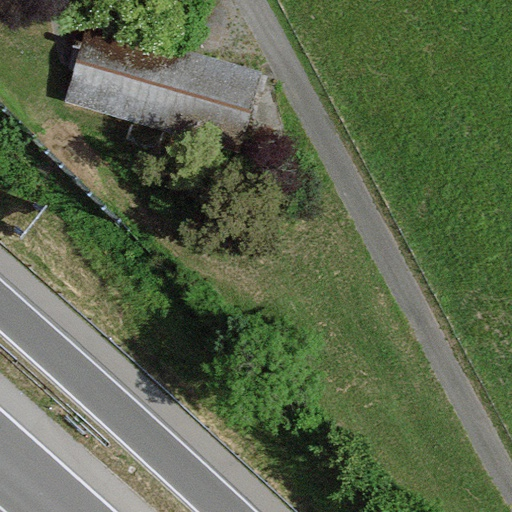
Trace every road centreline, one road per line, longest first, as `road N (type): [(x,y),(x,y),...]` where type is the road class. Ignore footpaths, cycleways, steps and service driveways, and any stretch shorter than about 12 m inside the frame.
road 1 (residential): [(249,0),(511,497)]
road 2 (motorway): [(225,511),(0,305)]
